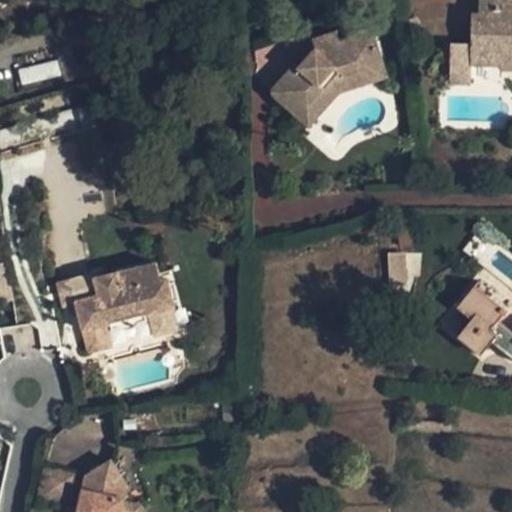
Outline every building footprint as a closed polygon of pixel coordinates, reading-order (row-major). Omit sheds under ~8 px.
[(484,0),(482,0),(482,18),(474,18),(473,47),(472,67),(504,68),(511,68),(511,0),(499,0),(484,0)] [(281,102),(314,125),(351,90),(396,84),(389,46),(365,39),(320,53),(281,102)] [(472,67),(473,47),(453,46),(452,71),(472,72),(472,67)] [(419,280),(419,252),(388,253),(388,281),(419,280)] [(70,306),(82,303),(89,330),(112,324),(179,308),(174,280),(167,282),(163,266),(143,271),(109,278),(108,273),(94,277),(65,283),(70,306)] [(4,302),(19,299),(16,279),(1,281),(4,302)] [(505,315),(476,289),(459,309),(474,322),(459,338),(482,358),(494,343),(499,338),(511,348),(511,350),(508,355),(511,358),(511,331),(500,321),(505,315)] [(116,346),(112,324),(89,330),(95,351),(116,346)] [(511,350),(511,348),(499,338),(494,343),(508,355),(511,350)] [(120,498),(125,482),(109,459),(86,473),(77,509),(82,511),(125,511),(125,499),(120,498)] [(70,500),(76,472),(47,466),(41,493),(70,500)] [(142,511),(136,502),(125,499),(125,511),(142,511)]
